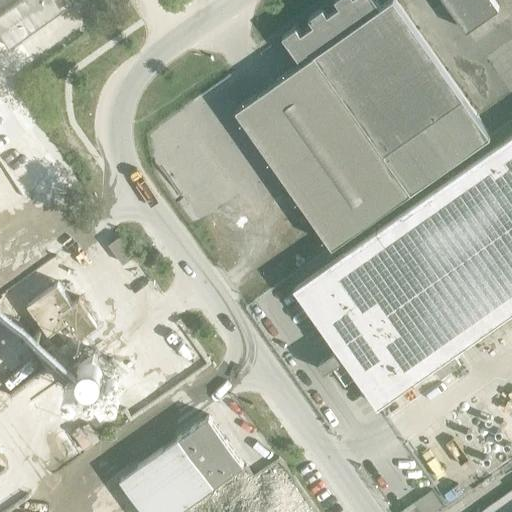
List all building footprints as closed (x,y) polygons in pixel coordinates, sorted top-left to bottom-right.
[(75,2),(73,0),(18,0),(0,13),(0,35),(9,48),(75,2)] [(388,0),(380,6),(376,0),(335,0),(337,2),(331,7),(333,10),(327,14),(322,7),(308,17),(313,24),(301,32),(296,26),(282,36),(301,62),(236,108),(332,245),(490,134),(395,0),(388,0)] [(499,8),(493,0),(444,0),(466,31),(499,8)] [(511,133),(294,287),(337,348),(319,360),(319,364),(322,369),(326,370),(344,358),(378,405),(511,310),(511,133)] [(133,256),(119,237),(109,244),(122,264),(133,256)] [(49,333),(66,321),(77,337),(97,323),(79,297),(71,302),(58,282),(28,303),(49,333)] [(94,350),(79,361),(100,390),(122,374),(111,359),(104,364),(94,350)] [(209,416),(120,478),(143,511),(176,511),(243,465),(209,416)] [(511,511),(511,486),(475,511),(511,511)]
